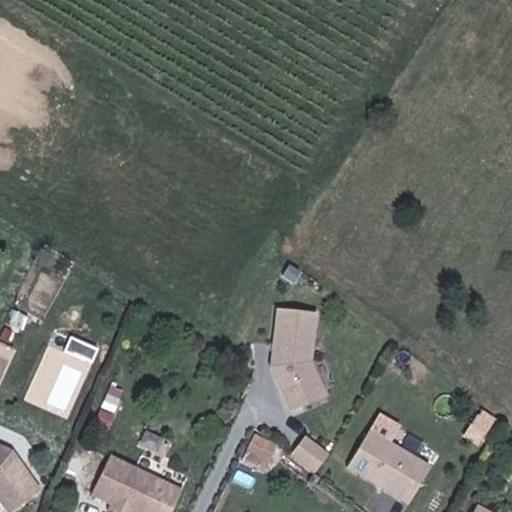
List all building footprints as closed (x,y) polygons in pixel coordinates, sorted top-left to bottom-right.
[(272,364),(292,409),(327,393),(311,358),(316,308),(278,304),(272,364)] [(73,344),(68,357),(95,368),(100,356),(73,344)] [(120,392),(108,387),(100,407),(112,412),(120,392)] [(105,428),(110,415),(97,410),(92,423),(105,428)] [(430,464),(369,427),(347,463),(408,500),(430,464)] [(278,445),(254,434),(248,448),(271,459),(278,445)] [(326,449),(306,435),(295,450),(314,465),(326,449)] [(8,511),(39,490),(11,451),(0,445),(0,501),(7,511),(8,511)] [(170,511),(176,500),(105,467),(88,504),(105,511),(170,511)] [(502,511),(479,500),(472,511),(502,511)]
